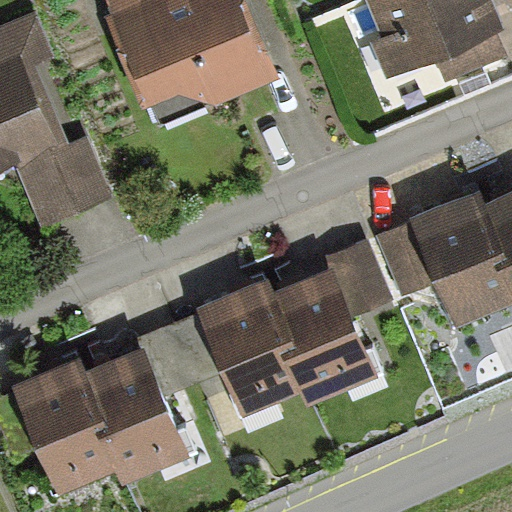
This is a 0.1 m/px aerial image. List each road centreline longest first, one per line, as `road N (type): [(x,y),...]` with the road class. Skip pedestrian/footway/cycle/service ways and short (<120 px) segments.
road 1 (residential): [(0,326),(511,102)]
road 2 (tertiary): [(511,436),(343,511)]
